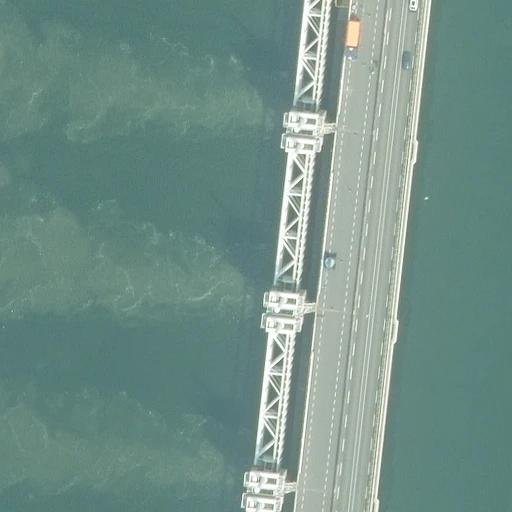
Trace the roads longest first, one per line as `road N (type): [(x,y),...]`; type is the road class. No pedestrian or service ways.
road 1 (unclassified): [(310,511),(367,0)]
road 2 (primary): [(348,511),(404,0)]
